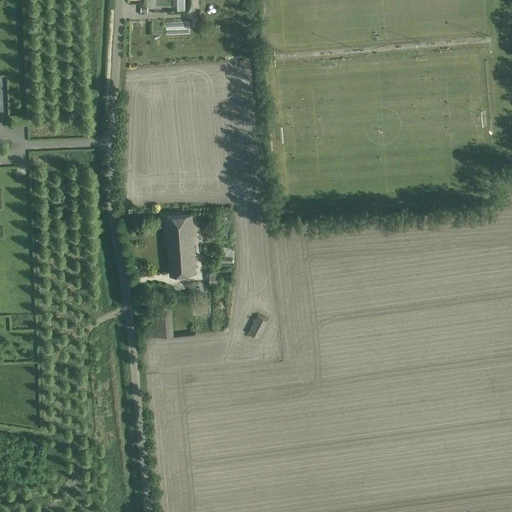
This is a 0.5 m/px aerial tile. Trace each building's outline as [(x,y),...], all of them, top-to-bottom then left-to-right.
[(185,10),(185,0),(177,0),(177,10),(185,10)] [(171,275),(181,274),(196,273),(192,214),(176,215),(166,216),(171,275)] [(210,285),(223,284),(222,273),(209,274),(210,285)] [(171,304),(148,306),(150,335),(173,334),(171,304)] [(268,320),(257,314),(248,332),(258,338),(268,320)]
